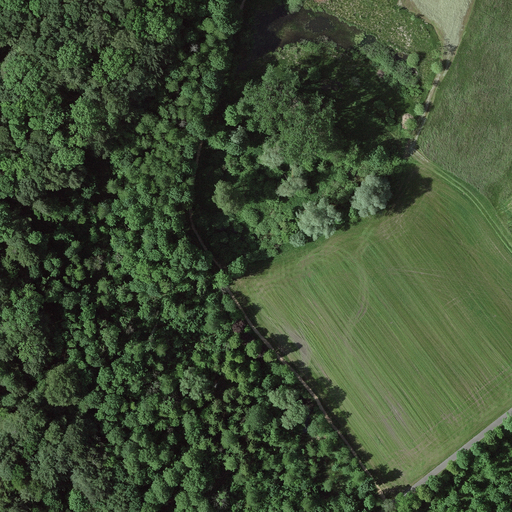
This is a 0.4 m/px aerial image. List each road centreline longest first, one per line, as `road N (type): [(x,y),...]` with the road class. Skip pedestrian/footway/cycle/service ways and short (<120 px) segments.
road 1 (track): [(511,251),(475,201),(416,149),(439,67)]
road 2 (unclassified): [(383,511),(511,411)]
